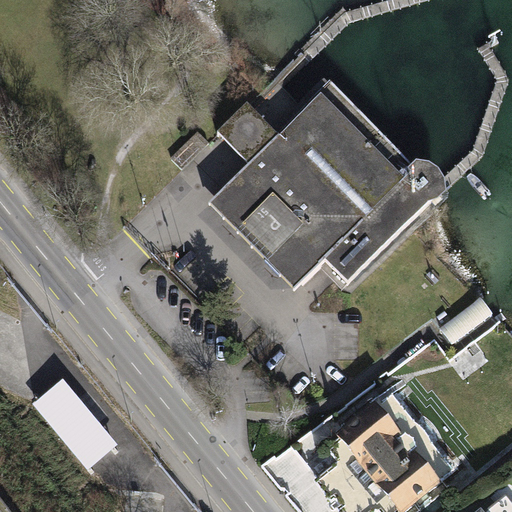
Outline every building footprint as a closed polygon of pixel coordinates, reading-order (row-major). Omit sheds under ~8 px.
[(246,172),(215,206),(298,292),(325,266),(348,290),(428,212),(437,209),(444,201),(446,193),(442,179),(435,171),(423,168),(413,169),(406,176),(403,184),(319,101),(278,141),(247,110),(216,142),(246,172)] [(189,171),(216,146),(200,130),(174,154),(189,171)] [(81,385),(48,414),(81,453),(115,425),(81,385)] [(375,413),(328,452),(338,465),(316,483),(339,511),(376,511),(377,511),(376,511),(405,511),(436,487),(375,413)] [(169,511),(171,499),(129,494),(126,511),(169,511)]
